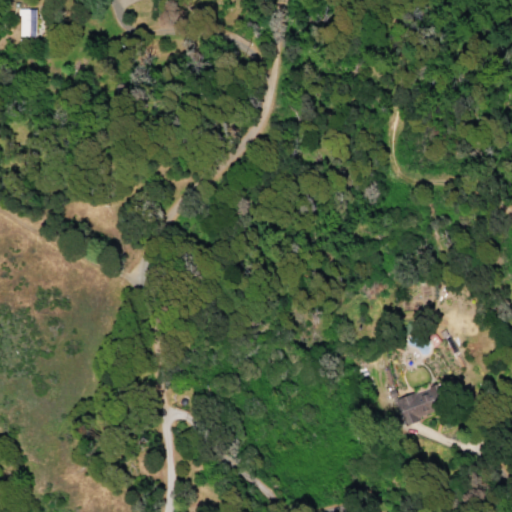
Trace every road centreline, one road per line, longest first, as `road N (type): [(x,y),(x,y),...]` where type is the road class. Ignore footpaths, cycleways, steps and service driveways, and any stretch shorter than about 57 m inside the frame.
road 1 (track): [(162,511),(163,426),(140,268),(173,187),(208,182),(262,112),(271,0)]
road 2 (track): [(369,0),(388,43),(380,159),(409,184),(453,187),(497,208),(511,226)]
road 3 (track): [(141,284),(48,244),(0,210)]
